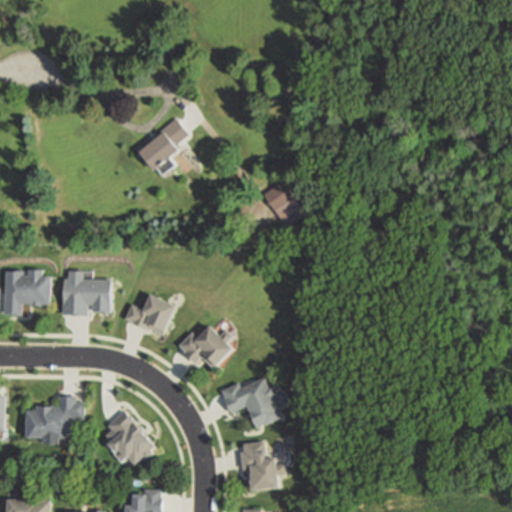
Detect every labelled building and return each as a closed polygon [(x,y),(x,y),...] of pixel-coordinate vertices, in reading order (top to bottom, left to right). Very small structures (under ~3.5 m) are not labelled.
[(177,118),(190,132),(176,145),(179,149),(158,168),(141,150),(177,118)] [(286,179),(308,213),(287,226),(266,192),(286,179)] [(43,270),(43,275),(51,275),(51,303),(23,303),(23,314),(5,314),(6,270),(24,270),(23,273),(28,273),(28,269),(43,270)] [(109,280),(109,311),(86,311),(86,315),(63,314),(63,279),(67,279),(67,271),(84,271),(84,280),(109,280)] [(151,293),(176,304),(164,334),(127,318),(132,305),(144,310),(151,293)] [(212,324),(221,333),(227,327),(236,335),(228,343),(234,348),(216,367),(204,355),(198,361),(181,344),(195,330),(201,335),(212,324)] [(264,376),(269,387),(275,385),(280,394),(274,397),(278,406),(276,407),(281,416),(259,426),(249,405),(233,412),(223,389),(240,381),(242,387),(264,376)] [(78,395),(78,401),(86,401),(87,417),(75,418),(76,432),(69,432),(69,436),(29,438),(28,410),(37,410),(37,405),(61,404),(61,396),(78,395)] [(154,445),(150,449),(152,451),(144,458),(142,456),(133,463),(131,460),(126,455),(124,457),(117,448),(114,451),(106,443),(110,440),(105,435),(112,429),(108,425),(124,410),(128,414),(135,422),(134,423),(151,442),(154,445)] [(266,440),(268,457),(277,456),(278,465),(287,464),(288,473),(279,474),(280,486),(255,489),(254,481),(250,481),(249,469),(245,469),(243,452),(246,451),(245,442),(266,440)] [(158,488),(158,496),(162,496),(161,511),(123,511),(123,505),(130,505),(131,494),(143,494),(143,488),(158,488)] [(42,494),(42,499),(51,499),(51,511),(8,511),(8,498),(29,498),(29,494),(42,494)]
